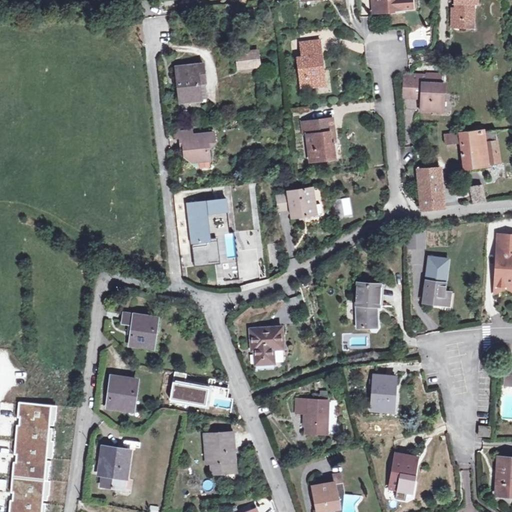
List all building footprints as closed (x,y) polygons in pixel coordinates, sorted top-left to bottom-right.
[(345,0),(332,0),(333,0),(346,9),(345,0)] [(477,3),(477,0),(454,0),(454,2),(457,2),(457,9),(452,9),(452,27),(464,27),(464,21),(473,21),(474,3),(477,3)] [(303,57),(298,58),(302,87),(323,85),(321,71),(324,71),(320,41),(301,43),(303,57)] [(249,52),(250,66),(260,65),(258,51),(250,52),(249,52)] [(250,66),(249,52),(246,53),(237,54),(239,68),(250,66)] [(201,100),(201,98),(199,83),(205,83),(205,82),(203,64),(177,67),(178,77),(174,77),(175,84),(179,83),(181,102),(201,100)] [(403,94),(412,95),(411,98),(422,99),(422,110),(442,111),(443,85),(441,85),(441,75),(427,74),(427,76),(404,75),(403,94)] [(332,118),(311,121),(313,134),(307,134),(310,161),(333,158),(330,140),(335,139),(332,118)] [(313,134),(311,121),(302,122),(303,135),(307,134),(313,134)] [(464,167),(487,165),(500,163),(496,129),(483,131),(482,124),(474,125),(475,132),(444,135),(445,143),(461,142),(464,167)] [(214,132),(192,135),(182,136),(183,146),(185,146),(186,156),(193,161),(210,159),(209,149),(215,141),(214,132)] [(418,169),(421,210),(443,208),(440,168),(418,169)] [(482,186),(476,188),(479,202),(485,201),(482,186)] [(288,195),(290,209),(291,217),(312,214),(310,205),(315,204),(313,187),(287,191),(288,195)] [(479,202),(476,188),(469,189),(473,203),(479,202)] [(278,211),(290,209),(288,195),(276,197),(278,211)] [(191,242),(210,240),(208,219),(206,219),(205,213),(228,211),(226,199),(187,203),(191,242)] [(424,233),(408,234),(408,247),(424,247),(424,233)] [(511,235),(509,235),(508,249),(505,249),(505,254),(498,254),(497,264),(495,263),(493,293),(503,287),(511,288),(511,287),(511,235)] [(423,301),(442,304),(448,259),(429,256),(423,301)] [(373,306),(377,306),(379,306),(380,284),(357,283),(355,304),(357,305),(356,315),(357,327),(373,327),(372,316),(373,306)] [(131,344),(141,345),(142,341),(154,342),(157,318),(124,313),(122,323),(133,324),(131,344)] [(251,350),(254,350),(255,364),(273,363),(272,346),(282,346),(281,327),(250,329),(251,350)] [(371,410),(388,411),(389,394),(394,394),(396,377),(374,375),(371,410)] [(108,406),(121,408),(122,403),(133,404),(137,380),(111,376),(108,393),(112,394),(111,397),(109,397),(108,406)] [(296,413),(304,413),(307,413),(306,425),(306,433),(327,434),(328,400),(297,399),(296,413)] [(46,511),(54,402),(16,400),(9,511),(46,511)] [(475,433),(484,434),(485,425),(475,424),(475,433)] [(229,461),(235,461),(234,448),(232,449),(231,431),(205,433),(207,463),(211,463),(212,473),(230,472),(229,461)] [(103,446),(100,463),(105,464),(103,475),(102,486),(119,489),(121,477),(127,478),(128,467),(126,467),(129,449),(103,446)] [(389,488),(406,491),(409,474),(414,475),(417,457),(395,453),(389,488)] [(495,494),(511,495),(511,457),(498,456),(495,494)] [(311,511),(340,511),(343,495),(334,494),(334,493),(336,492),(334,483),(334,482),(341,480),(339,472),(331,473),(332,482),(312,486),(316,509),(311,510),(311,511)] [(411,492),(414,475),(409,474),(406,491),(411,492)]
